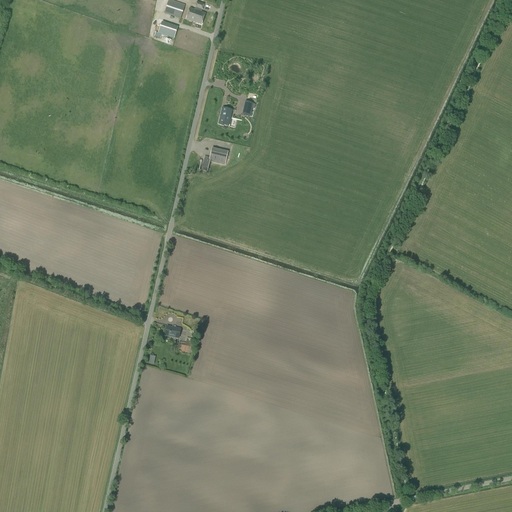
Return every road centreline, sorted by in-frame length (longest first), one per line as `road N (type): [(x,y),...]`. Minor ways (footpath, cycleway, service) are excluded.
road 1 (track): [(404,500),(363,301),(504,0)]
road 2 (unclassified): [(104,511),(223,0)]
road 3 (unclassified): [(343,511),(511,478)]
road 4 (unknown): [(147,326),(0,269)]
